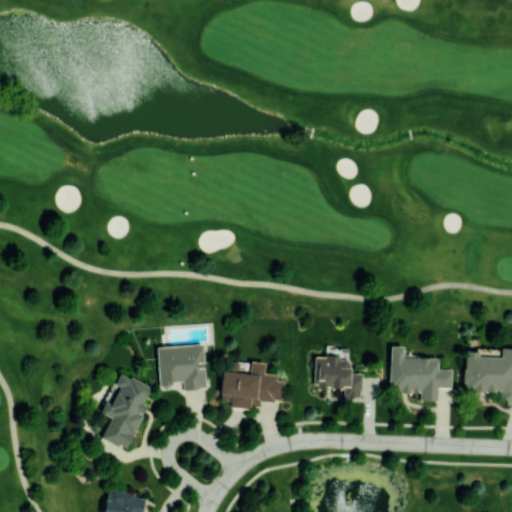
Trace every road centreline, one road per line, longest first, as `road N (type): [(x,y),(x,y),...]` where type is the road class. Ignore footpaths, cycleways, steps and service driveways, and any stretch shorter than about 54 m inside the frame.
road 1 (residential): [(224,482),(254,456),(305,440),(511,448)]
road 2 (residential): [(237,468),(195,434),(174,442),(173,466),(212,500)]
